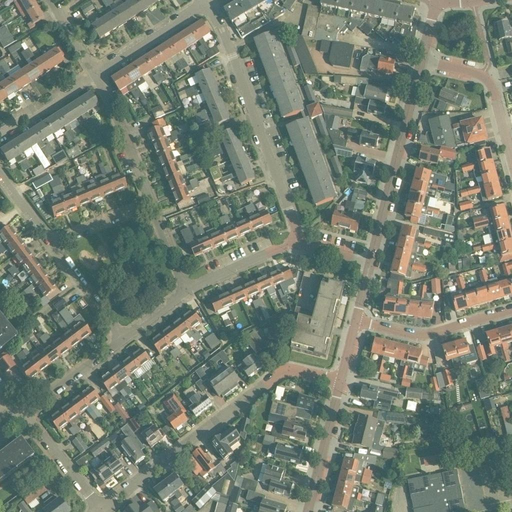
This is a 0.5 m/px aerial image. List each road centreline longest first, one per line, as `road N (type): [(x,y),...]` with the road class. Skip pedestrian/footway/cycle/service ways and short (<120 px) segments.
road 1 (residential): [(100,506),(276,374),(289,369),(341,381)]
road 2 (residential): [(301,244),(208,5)]
road 3 (residential): [(368,263),(421,60)]
road 4 (residential): [(511,175),(490,84),(421,60)]
road 5 (residential): [(355,319),(434,334),(511,309)]
road 6 (residential): [(148,203),(92,73)]
road 7 (residential): [(92,73),(208,5)]
road 8 (residential): [(307,511),(341,381)]
road 9 (residential): [(183,291),(301,244)]
road 10 (residential): [(100,506),(22,413)]
road 11 (residential): [(22,413),(118,341)]
